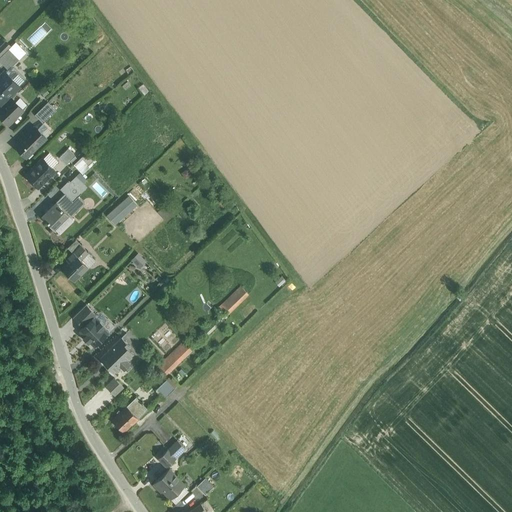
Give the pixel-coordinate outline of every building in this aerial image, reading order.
[(0,77),(0,101),(5,107),(15,97),(26,87),(9,69),(0,77)] [(28,110),(15,97),(5,107),(0,111),(0,112),(12,125),(28,110)] [(19,148),(31,160),(51,140),(39,128),(19,148)] [(68,165),(77,155),(68,147),(59,157),(68,165)] [(73,163),(82,172),(95,160),(86,151),(73,163)] [(29,176),(42,189),(60,171),(47,158),(29,176)] [(186,178),(191,174),(187,167),(181,171),(186,178)] [(129,194),(107,214),(116,224),(138,203),(129,194)] [(40,220),(55,235),(75,216),(60,201),(40,220)] [(62,267),(78,284),(92,271),(84,262),(92,254),(84,246),(62,267)] [(140,267),(146,261),(139,253),(132,259),(140,267)] [(230,312),(249,293),(241,285),(221,303),(230,312)] [(99,348),(114,334),(98,317),(100,315),(91,306),(77,319),(85,327),(81,330),(99,348)] [(115,373),(136,352),(120,336),(98,357),(115,373)] [(164,362),(173,370),(193,346),(183,338),(164,362)] [(170,375),(157,388),(165,396),(178,384),(170,375)] [(105,385),(115,395),(124,386),(114,376),(105,385)] [(130,407),(115,423),(128,435),(143,419),(130,407)] [(177,439),(157,457),(166,467),(185,448),(177,439)] [(172,468),(156,485),(171,500),(188,483),(172,468)] [(197,485),(205,494),(214,485),(206,477),(197,485)] [(209,511),(203,503),(190,511),(209,511)]
